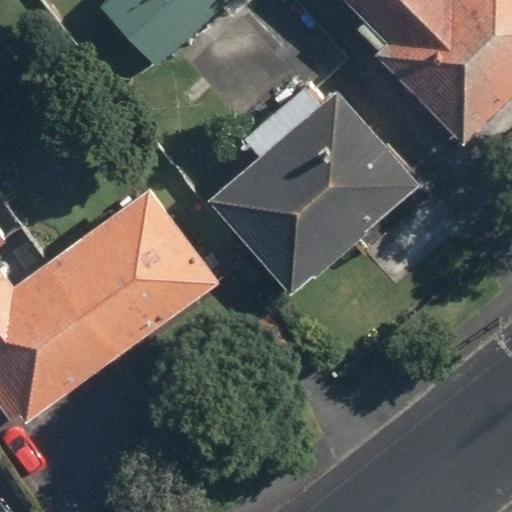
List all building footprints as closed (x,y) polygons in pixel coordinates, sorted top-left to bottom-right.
[(117,0),(163,54),(227,0),(117,0)] [(511,0),(339,0),(464,135),(494,108),(496,110),(511,96),(511,0)] [(216,190),(296,286),(426,179),(346,83),(216,190)] [(0,293),(0,380),(27,418),(224,277),(156,183),(0,293)] [(0,245),(9,239),(0,226),(0,245)]
